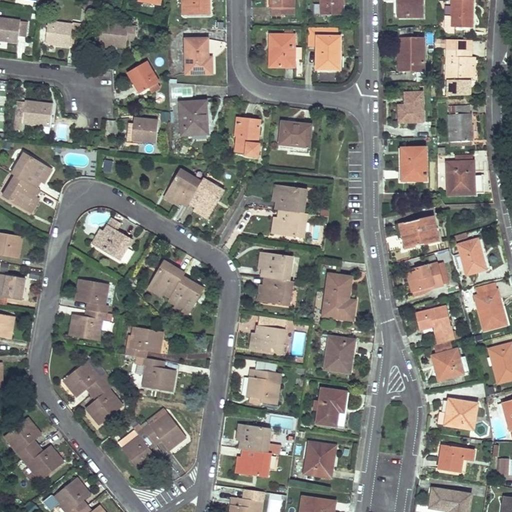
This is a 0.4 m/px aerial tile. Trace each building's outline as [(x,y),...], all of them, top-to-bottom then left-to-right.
[(181,0),(182,16),(186,16),(186,4),(190,4),(189,0),(181,0)] [(208,0),(189,0),(190,4),(186,4),(186,16),(209,15),(208,0)] [(294,0),(269,0),(269,9),(270,9),(270,16),(280,17),(280,15),(294,15),(294,0)] [(320,0),(320,15),(342,16),(342,0),(320,0)] [(397,0),(397,18),(423,18),(422,0),(397,0)] [(454,28),(472,28),(472,0),(451,0),(451,16),(444,16),(444,29),(445,32),(448,34),(453,34),(454,28)] [(92,3),(84,2),(83,10),(91,11),(92,3)] [(0,41),(17,43),(18,37),(25,37),(27,22),(20,22),(0,19),(0,41)] [(45,44),(77,48),(80,24),(72,23),(72,26),(47,22),(45,44)] [(126,41),(133,42),(135,27),(101,23),(98,44),(108,45),(125,47),(126,41)] [(273,68),(294,68),(294,60),(294,48),(294,36),(270,35),(270,46),(273,46),(273,68)] [(340,37),(317,37),(316,70),(339,70),(340,37)] [(424,38),(403,39),(403,61),(398,61),(398,72),(424,72),(424,38)] [(208,40),(186,40),(186,75),(212,74),(211,63),(208,63),(208,40)] [(471,51),(471,41),(446,40),(446,48),(446,51),(471,51)] [(471,51),(446,51),(445,81),(470,81),(470,58),(471,51)] [(140,94),(149,88),(157,83),(158,83),(145,62),(127,73),(140,94)] [(160,88),(157,83),(149,88),(152,92),(160,88)] [(174,98),(195,98),(194,85),(174,85),(174,98)] [(226,96),(226,87),(203,86),(203,96),(226,96)] [(422,93),(410,93),(410,106),(405,106),(398,106),(399,123),(423,122),(422,93)] [(52,105),(24,102),(24,103),(17,102),(14,130),(21,131),(22,123),(49,126),(52,105)] [(206,102),(179,103),(181,136),(208,135),(206,102)] [(469,107),(448,108),(450,143),(471,141),(469,107)] [(260,120),(237,118),(235,137),(237,137),(235,153),(245,154),(245,156),(258,157),(259,145),(257,145),(260,120)] [(158,121),(134,119),(132,140),(156,143),(158,121)] [(291,123),(281,122),(279,145),(309,148),(311,125),(302,124),(302,127),(291,126),(291,123)] [(425,148),(401,149),(402,182),(426,181),(425,148)] [(49,168),(24,153),(11,175),(15,177),(36,189),(40,183),(49,168)] [(104,159),(101,170),(109,172),(113,161),(104,159)] [(473,162),(446,163),(447,196),(474,195),(473,162)] [(52,170),(49,168),(40,183),(44,184),(52,170)] [(201,182),(180,170),(166,195),(180,203),(187,207),(189,204),(201,182)] [(36,189),(15,177),(2,197),(27,212),(36,197),(39,191),(36,189)] [(224,192),(203,179),(201,182),(189,204),(195,208),(209,216),(224,192)] [(307,190),(278,186),(276,202),(275,210),(279,210),(303,214),(307,190)] [(180,203),(166,195),(164,198),(178,206),(180,203)] [(39,199),(36,197),(27,212),(31,214),(39,199)] [(193,211),(208,219),(209,216),(195,208),(193,211)] [(303,214),(279,210),(278,218),(275,235),(303,239),(307,215),(303,214)] [(115,229),(119,224),(111,217),(107,223),(115,229)] [(402,238),(405,250),(439,242),(433,217),(403,224),(406,237),(402,238)] [(120,262),(132,240),(107,226),(103,233),(95,247),(120,262)] [(95,247),(103,233),(100,231),(92,245),(95,247)] [(0,255),(19,259),(22,237),(0,233),(0,255)] [(477,240),(457,245),(466,276),(486,270),(477,240)] [(293,258),(264,254),(262,270),(261,278),(264,278),(289,282),(293,258)] [(183,277),(185,274),(164,262),(149,286),(164,295),(170,298),(183,277)] [(407,275),(412,293),(430,287),(431,289),(442,286),(440,277),(446,275),(442,264),(436,265),(436,264),(416,270),(417,273),(407,275)] [(25,279),(0,274),(0,304),(0,305),(1,298),(21,301),(25,279)] [(351,278),(328,275),(323,317),(352,321),(354,307),(347,306),(348,301),(351,278)] [(440,277),(442,286),(448,284),(446,275),(440,277)] [(204,289),(183,277),(170,298),(168,301),(175,305),(189,314),(204,289)] [(289,282),(264,278),(263,286),(261,302),(289,307),(293,282),(289,282)] [(108,285),(78,280),(75,301),(88,304),(92,304),(91,312),(107,314),(108,306),(105,306),(108,285)] [(495,284),(473,290),(475,297),(497,291),(495,284)] [(162,298),(164,295),(149,286),(147,289),(162,298)] [(412,295),(431,289),(430,287),(412,293),(412,295)] [(475,297),(484,331),(506,325),(502,310),(498,311),(497,306),(500,305),(497,291),(475,297)] [(189,314),(175,305),(173,308),(187,317),(189,314)] [(445,307),(416,314),(420,331),(434,327),(434,331),(450,327),(445,307)] [(103,320),(105,321),(107,314),(91,312),(90,318),(85,317),(72,315),(69,336),(99,342),(103,320)] [(0,337),(5,338),(9,316),(0,314),(0,337)] [(253,350),(281,355),(285,330),(257,326),(255,334),(253,350)] [(129,348),(126,348),(125,355),(136,357),(140,358),(141,351),(147,352),(159,354),(163,333),(133,328),(129,348)] [(455,340),(453,332),(438,335),(440,344),(455,340)] [(351,340),(329,337),(325,369),(349,373),(352,356),(349,355),(351,340)] [(511,348),(511,344),(495,348),(497,357),(491,359),(498,384),(511,379),(511,362),(511,359),(511,358),(511,348)] [(489,349),(491,359),(497,357),(495,348),(489,349)] [(457,350),(432,357),(434,366),(437,365),(441,380),(463,374),(459,358),(457,350)] [(136,357),(135,364),(146,366),(142,387),(172,392),(176,371),(164,369),(159,369),(160,361),(146,359),(140,358),(136,357)] [(459,358),(463,374),(469,373),(465,357),(459,358)] [(107,382),(102,376),(100,379),(86,362),(63,381),(77,398),(87,390),(91,387),(95,392),(107,382)] [(250,370),(247,397),(252,398),(261,399),(260,403),(276,405),(281,375),(250,370)] [(102,376),(107,382),(111,379),(106,374),(102,376)] [(111,379),(107,382),(112,388),(115,385),(111,379)] [(123,407),(109,390),(112,388),(107,382),(95,392),(99,397),(95,401),(86,409),(99,426),(123,407)] [(87,390),(91,395),(95,392),(91,387),(87,390)] [(346,393),(321,389),(320,402),(318,412),(316,423),(336,426),(338,412),(339,409),(344,409),(346,393)] [(95,401),(99,397),(95,392),(91,395),(95,401)] [(477,404),(449,400),(445,425),(473,430),(477,404)] [(511,400),(502,403),(510,432),(511,431),(511,400)] [(149,424),(151,427),(168,414),(165,410),(148,423),(149,424)] [(142,429),(152,441),(158,437),(161,441),(169,452),(186,438),(168,414),(151,427),(149,424),(142,429)] [(34,441),(41,435),(28,418),(4,438),(22,460),(35,450),(31,444),(34,441)] [(142,429),(139,424),(133,429),(135,431),(138,436),(122,449),(140,473),(158,460),(150,449),(147,446),(152,441),(142,429)] [(271,429),(242,425),(240,441),(239,449),(243,450),(267,453),(271,429)] [(122,449),(138,436),(135,431),(118,444),(122,449)] [(152,441),(155,445),(161,441),(158,437),(152,441)] [(35,450),(39,446),(34,441),(31,444),(35,450)] [(150,449),(155,445),(152,441),(147,446),(150,449)] [(336,446),(308,442),(304,474),(331,478),(332,470),(329,469),(331,455),(334,455),(336,446)] [(474,450),(443,445),(441,457),(440,457),(438,470),(459,473),(461,460),(472,461),(474,450)] [(39,455),(35,450),(22,460),(40,482),(64,463),(50,446),(43,452),(39,455)] [(43,452),(39,446),(35,450),(39,455),(43,452)] [(267,453),(243,450),(241,458),(239,474),(267,478),(271,454),(267,453)] [(501,460),(500,475),(507,475),(508,460),(501,460)] [(64,511),(80,511),(84,509),(80,504),(84,501),(91,495),(77,478),(53,497),(64,511)] [(467,511),(470,496),(433,490),(430,508),(449,511),(467,511)] [(333,511),(335,502),(302,497),(299,511),(333,511)] [(232,498),(229,511),(260,511),(262,502),(232,498)] [(511,511),(511,499),(504,498),(502,511),(511,511)] [(88,506),(84,501),(80,504),(84,509),(88,506)]
